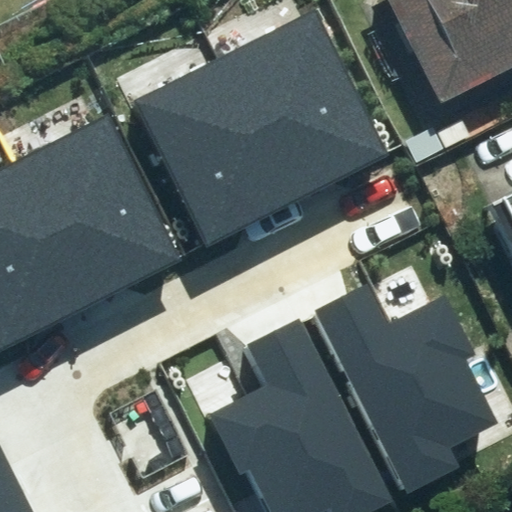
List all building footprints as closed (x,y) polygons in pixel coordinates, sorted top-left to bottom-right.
[(299,0),(116,94),(192,242),(380,145),(304,0),(299,0)] [(511,0),(356,0),(419,123),(511,75),(511,0)] [(0,158),(0,344),(183,251),(107,103),(0,158)] [(511,193),(486,209),(511,253),(511,278),(506,282),(511,292),(511,193)] [(464,344),(433,286),(375,317),(353,277),(301,305),(398,488),(453,459),(441,438),(481,417),(448,353),(464,344)] [(261,376),(202,407),(233,464),(250,456),(279,511),(297,511),(324,498),(330,511),(350,511),(390,491),(292,308),(240,336),(261,376)] [(0,511),(41,511),(2,427),(0,428),(0,511)]
